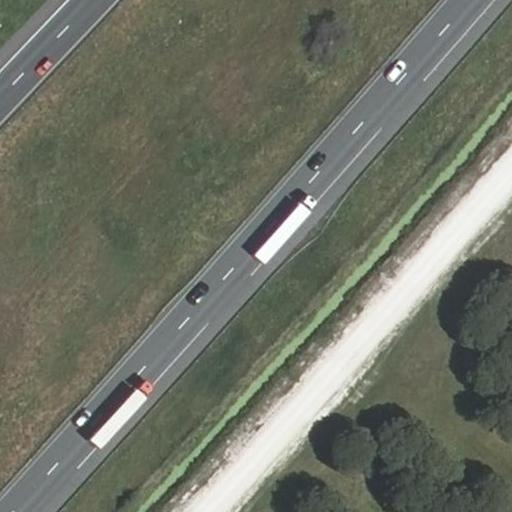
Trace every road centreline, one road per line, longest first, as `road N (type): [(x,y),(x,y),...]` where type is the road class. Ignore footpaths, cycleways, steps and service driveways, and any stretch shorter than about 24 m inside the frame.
road 1 (motorway): [(21,511),(475,0)]
road 2 (track): [(224,511),(511,185)]
road 3 (motorway): [(89,0),(0,92)]
